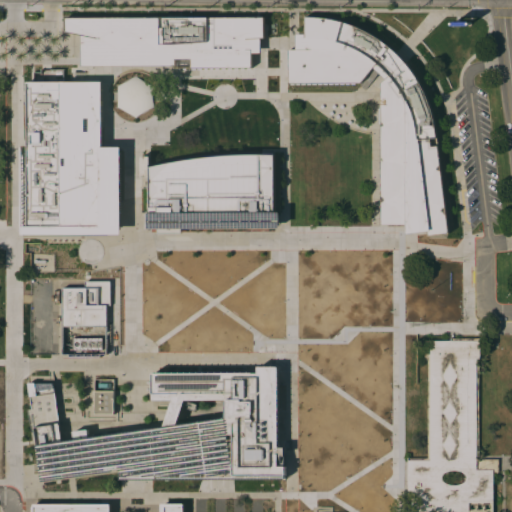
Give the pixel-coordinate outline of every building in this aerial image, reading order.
[(66,17),(264,16),(264,38),(261,38),(261,53),(254,53),(254,70),(173,70),(173,65),(82,66),(82,35),(66,32),(66,17)] [(314,17),(321,17),(328,18),(338,20),(349,23),(359,28),(370,34),(380,40),(386,44),(396,52),(403,60),(411,69),(418,79),(424,92),(433,116),(435,126),(436,138),(430,139),(432,146),(438,146),(448,233),(429,235),(428,231),(406,234),(406,224),(381,224),(381,83),(385,79),(375,69),(362,85),(287,85),(287,47),(297,47),(296,34),(306,34),(305,17),(314,17)] [(97,214),(84,214),(84,222),(80,222),(80,214),(67,214),(67,220),(59,220),(59,214),(38,214),(39,74),(54,74),(54,67),(62,67),(62,74),(84,74),(84,80),(90,80),(90,92),(97,93),(97,214)] [(135,117),(117,106),(117,86),(135,75),(153,86),(153,106),(135,117)] [(275,211),(280,211),(280,228),(183,228),(183,233),(159,233),(159,228),(148,228),(148,212),(150,212),(150,177),(141,177),(141,156),(150,156),(150,166),(182,159),(212,156),(254,153),(275,154),(275,211)] [(192,322),(192,324),(205,324),(205,286),(196,286),(196,264),(205,264),(205,243),(126,243),(125,322),(192,322)] [(85,287),(85,281),(110,280),(111,305),(107,305),(107,325),(63,326),(62,288),(64,288),(85,287)] [(103,337),(103,349),(73,349),(73,337),(103,337)] [(404,511),(405,461),(408,461),(408,458),(428,458),(428,340),(480,340),(480,358),(479,358),(479,458),(499,458),(499,472),(493,472),(493,511),(404,511)] [(234,434),(218,441),(217,445),(41,472),(33,414),(29,415),(28,409),(32,408),(28,382),(54,382),(62,440),(75,438),(74,431),(88,429),(89,436),(164,426),(173,400),(153,400),(153,373),(258,373),(258,366),(278,367),(278,447),(285,447),(285,475),(234,475),(234,434)] [(114,414),(94,414),(94,390),(114,390),(114,414)] [(33,503),(32,511),(183,511),(183,503),(160,503),(160,511),(110,511),(110,504),(33,503)]
